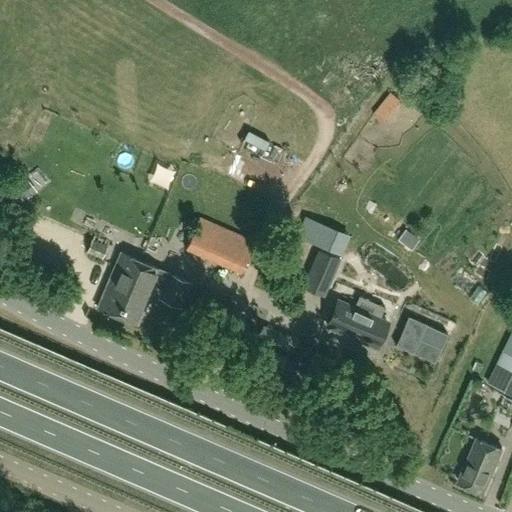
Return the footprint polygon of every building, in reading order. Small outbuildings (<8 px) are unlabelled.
[(390,93),(382,103),(391,111),(400,100),(390,93)] [(96,153),(71,208),(140,239),(165,184),(96,153)] [(29,196),(18,181),(5,191),(15,204),(16,206),(29,196)] [(160,210),(151,233),(173,242),(182,219),(160,210)] [(229,213),(225,224),(248,234),(253,223),(229,213)] [(290,213),(286,228),(306,234),(311,219),(290,213)] [(240,272),(254,241),(198,216),(184,248),(240,272)] [(92,239),(87,253),(102,258),(107,244),(92,239)] [(324,295),(332,276),(327,274),(335,256),(318,249),(303,286),(324,295)] [(180,307),(191,281),(119,251),(96,306),(137,323),(150,293),(158,296),(157,297),(180,307)] [(377,346),(387,321),(337,300),(327,324),(377,346)] [(434,362),(447,332),(408,315),(395,344),(434,362)] [(294,351),(298,338),(285,333),(281,346),(294,351)] [(503,350),(488,380),(511,391),(511,333),(504,350),(503,350)] [(270,350),(265,365),(289,374),(294,359),(270,350)] [(483,494),(503,449),(478,438),(458,483),(483,494)] [(268,470),(271,459),(221,444),(218,456),(268,470)]
